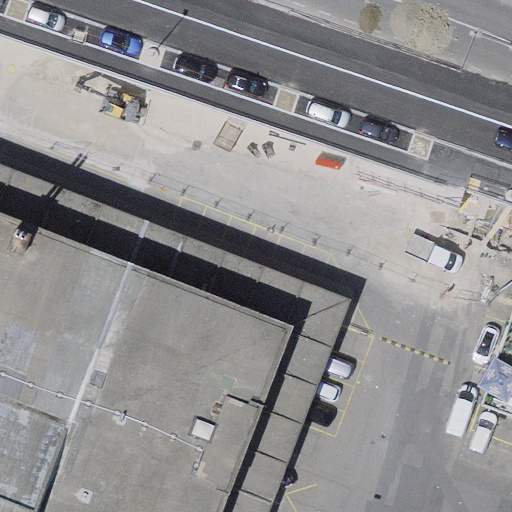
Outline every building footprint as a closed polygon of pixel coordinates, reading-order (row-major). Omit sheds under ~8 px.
[(269,511),(352,297),(54,180),(0,160),(0,215),(127,266),(290,330),(219,511),(269,511)] [(127,266),(0,215),(0,365),(82,397),(127,266)] [(127,266),(82,397),(36,511),(219,511),(290,330),(127,266)] [(511,424),(511,329),(482,414),(511,424)] [(0,511),(36,511),(82,397),(0,365),(0,511)]
